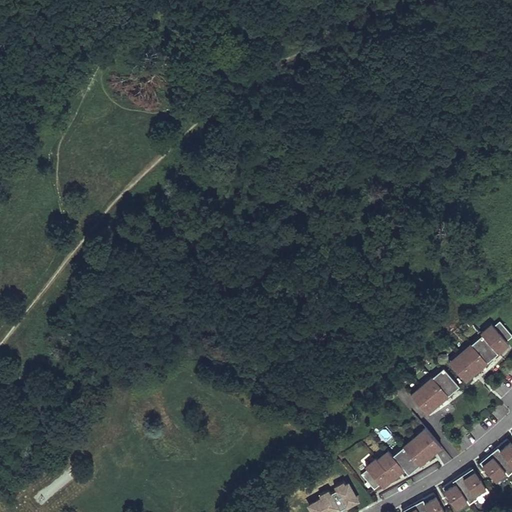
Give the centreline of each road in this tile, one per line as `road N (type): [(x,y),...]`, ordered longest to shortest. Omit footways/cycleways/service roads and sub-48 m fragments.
road 1 (track): [(383,0),(209,105),(0,342)]
road 2 (residential): [(376,511),(473,454),(511,420)]
